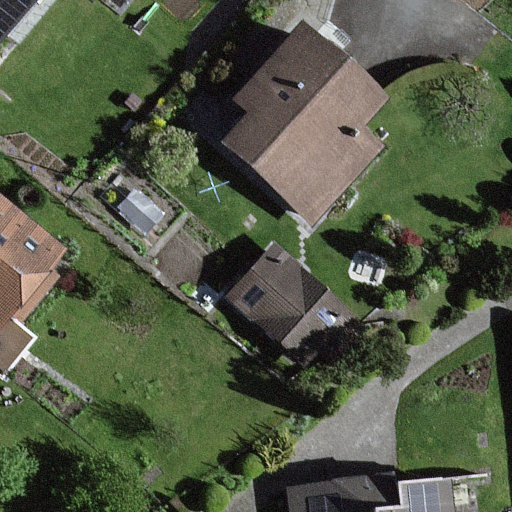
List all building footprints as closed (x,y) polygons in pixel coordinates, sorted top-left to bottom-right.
[(0,0),(0,27),(3,24),(18,36),(39,11),(25,0),(0,0)] [(377,97),(299,29),(237,99),(251,112),(224,143),(311,218),(375,145),(353,125),(377,97)] [(0,203),(0,323),(9,312),(19,320),(54,277),(43,268),(57,250),(0,203)] [(272,250),(234,292),(314,365),(352,323),(272,250)] [(446,511),(444,487),(385,493),(384,481),(290,491),(292,511),(446,511)]
